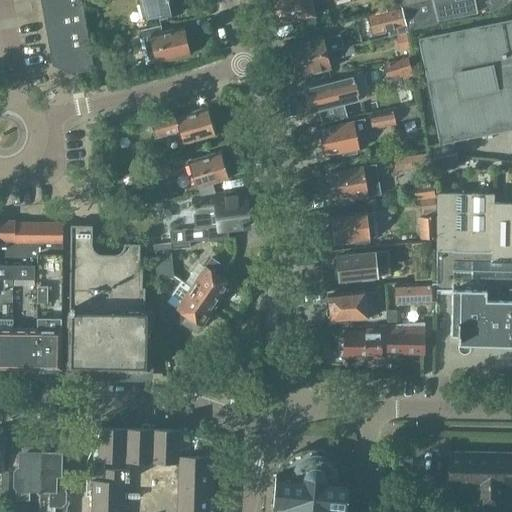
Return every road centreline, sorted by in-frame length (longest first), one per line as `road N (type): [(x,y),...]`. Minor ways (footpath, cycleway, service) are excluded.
road 1 (residential): [(249,66),(282,182),(291,383),(303,413)]
road 2 (residential): [(264,444),(163,401),(0,399)]
road 3 (residential): [(41,122),(249,66)]
road 4 (residential): [(371,409),(511,412)]
road 5 (residential): [(408,511),(369,476),(371,409)]
